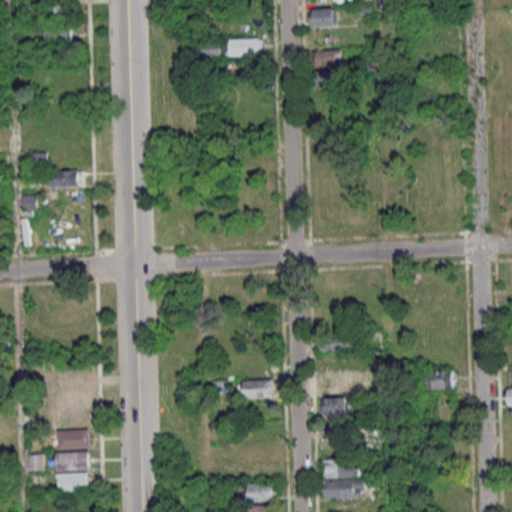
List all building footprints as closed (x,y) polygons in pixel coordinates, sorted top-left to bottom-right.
[(48,6),(70,5),(71,23),(48,23),(48,6)] [(309,11),(333,10),(334,27),(309,29),(309,11)] [(44,27),(71,25),(71,45),(45,46),(44,27)] [(259,39),(230,40),(230,41),(226,41),(227,56),(230,56),(230,57),(259,56),(259,55),(263,55),(262,40),(259,40),(259,39)] [(201,58),(222,58),(222,40),(201,40),(201,58)] [(341,50),(342,66),(313,67),(312,52),(341,50)] [(346,90),(345,70),(315,70),(315,91),(346,90)] [(30,152),(30,162),(47,162),(47,152),(30,152)] [(50,169),(50,186),(80,186),(80,169),(50,169)] [(37,193),(23,193),(23,210),(37,210),(37,193)] [(382,346),(381,336),(364,337),(365,348),(382,346)] [(357,352),(357,337),(322,337),(322,352),(357,352)] [(429,388),(455,388),(455,370),(429,370),(429,388)] [(349,375),(350,394),(322,396),(321,385),(325,385),(325,376),(349,375)] [(60,376),(60,415),(80,415),(80,376),(60,376)] [(272,381),(273,398),(243,400),(242,382),(272,381)] [(327,412),(353,412),(353,397),(327,397),(327,412)] [(57,429),(89,428),(89,447),(58,448),(57,429)] [(90,450),(90,469),(57,470),(56,451),(90,450)] [(325,458),(325,477),(360,477),(360,458),(325,458)] [(57,473),(58,491),(87,490),(86,471),(57,473)] [(323,482),(365,480),(365,490),(360,491),(361,498),(324,499),(323,482)] [(247,482),(247,498),(279,498),(279,482),(247,482)]
